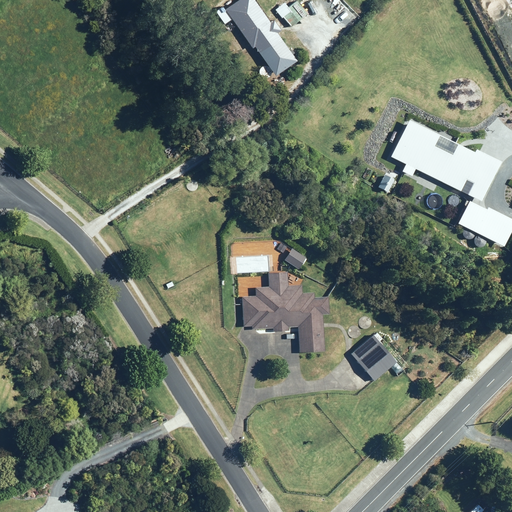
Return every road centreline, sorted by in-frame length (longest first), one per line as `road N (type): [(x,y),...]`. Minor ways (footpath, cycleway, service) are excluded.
road 1 (residential): [(262,511),(106,270),(10,182)]
road 2 (residential): [(360,511),(511,361)]
